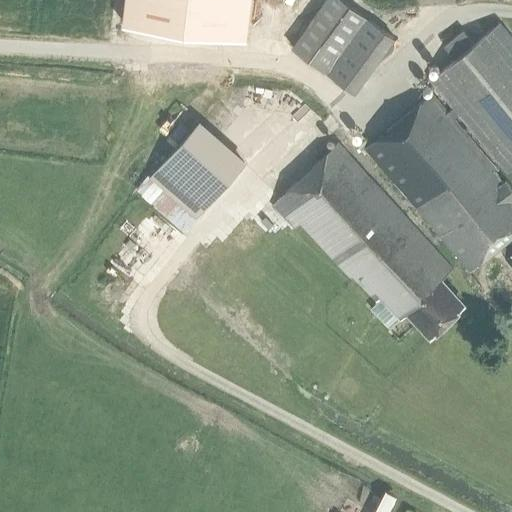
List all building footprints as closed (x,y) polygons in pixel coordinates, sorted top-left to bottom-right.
[(124,0),(125,1),(122,23),(246,38),(251,0),(124,0)] [(327,0),(295,45),(357,91),(397,38),(344,0),(327,0)] [(511,169),(511,40),(498,23),(473,43),(462,30),(443,46),(454,59),(429,79),(452,107),(459,115),(507,174),(511,169)] [(459,115),(452,107),(447,112),(432,93),(365,147),(470,272),(500,246),(508,256),(507,257),(511,263),(511,201),(511,200),(511,199),(511,186),(506,179),(503,182),(493,171),(495,169),(453,119),(459,115)] [(151,176),(198,218),(249,161),(201,119),(185,137),(153,173),(151,176)] [(453,268),(337,141),(278,198),(300,223),(353,280),(356,278),(376,301),(380,297),(400,319),(408,311),(431,336),(463,305),(440,280),(453,268)] [(272,205),(294,229),(300,223),(278,199),(272,205)]
